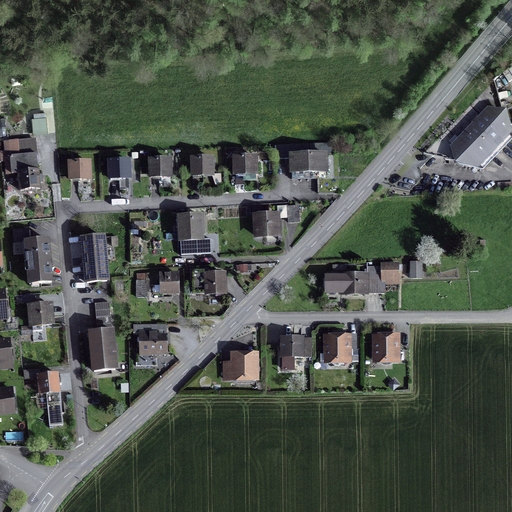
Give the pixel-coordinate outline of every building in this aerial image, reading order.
[(511,129),(506,110),(488,106),(477,117),(476,116),(471,122),(472,122),(450,146),(455,164),(477,169),(511,132),(511,129)] [(34,117),(32,118),(33,134),(48,133),(46,112),(33,113),(34,117)] [(5,175),(17,174),(19,192),(41,190),(41,183),(43,182),(42,174),(40,175),(39,169),(38,170),(37,153),(36,138),(3,141),(4,151),(0,151),(0,157),(0,162),(4,162),(5,175)] [(275,159),(289,159),(289,175),(292,175),(292,180),(317,179),(318,195),(335,194),(333,143),(275,145),(275,159)] [(258,155),(232,156),(232,176),(259,176),(258,155)] [(215,177),(214,156),(190,157),(190,178),(215,177)] [(173,178),(172,158),(148,158),(149,179),(173,178)] [(131,159),(107,160),(108,181),(132,180),(131,159)] [(91,160),(67,161),(68,182),(92,181),(91,160)] [(299,206),(287,206),(288,223),(300,223),(299,206)] [(281,238),(280,212),(252,214),(254,239),(281,238)] [(203,214),(176,215),(178,243),(180,243),(181,256),(211,255),(211,239),(205,239),(203,214)] [(28,243),(27,230),(12,231),(13,244),(25,243),(28,285),(50,283),(47,241),(28,243)] [(105,235),(80,237),(84,284),(110,282),(105,235)] [(410,262),(410,279),(423,279),(423,262),(410,262)] [(333,275),(325,275),(325,294),(341,294),(341,296),(369,296),(369,294),(385,294),(385,285),(399,285),(399,263),(381,263),(381,267),(367,267),(367,273),(347,273),(347,265),(332,265),(333,275)] [(240,273),(248,273),(247,265),(240,265),(240,266),(236,266),(237,272),(240,271),(240,273)] [(223,275),(214,276),(214,275),(206,275),(206,271),(190,271),(191,295),(205,295),(224,294),(223,275)] [(159,273),(160,295),(180,295),(179,272),(159,273)] [(136,281),(136,298),(148,298),(148,292),(149,292),(149,273),(146,273),(146,274),(137,274),(137,281),(136,281)] [(3,293),(0,292),(0,313),(3,313),(4,319),(10,318),(10,311),(5,311),(3,293)] [(33,307),(29,307),(31,327),(32,327),(32,331),(41,330),(41,326),(51,325),(49,305),(39,306),(39,302),(33,303),(33,307)] [(95,303),(96,317),(110,316),(109,302),(95,303)] [(97,331),(88,331),(91,373),(117,371),(114,329),(111,330),(110,316),(96,317),(97,331)] [(133,325),(133,335),(139,335),(139,357),(152,357),(152,356),(168,356),(168,334),(167,334),(167,325),(133,325)] [(357,350),(357,334),(323,334),(323,365),(352,365),(352,362),(358,361),(358,350),(357,350)] [(401,364),(400,334),(372,334),(372,364),(401,364)] [(305,338),(305,337),(280,337),(280,359),(305,359),(305,357),(311,357),(311,338),(305,338)] [(8,341),(0,342),(0,362),(10,361),(8,341)] [(230,353),(230,362),(223,362),(223,382),(259,382),(259,352),(230,353)] [(38,377),(40,376),(40,370),(24,371),(24,378),(38,377)] [(40,376),(38,377),(40,395),(46,394),(49,426),(63,425),(59,392),(58,392),(57,384),(60,383),(60,381),(60,379),(57,379),(56,375),(40,376)] [(10,391),(0,391),(0,413),(13,412),(10,391)]
